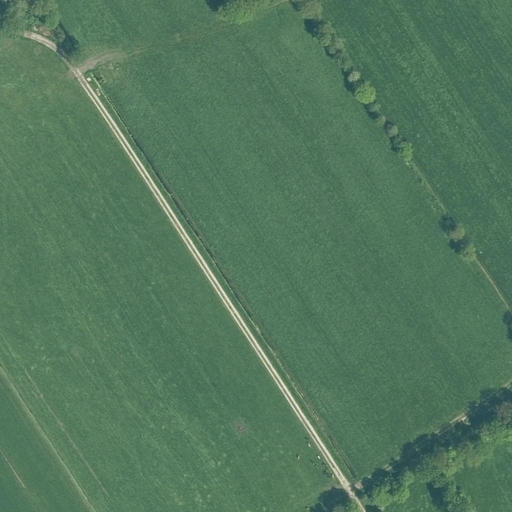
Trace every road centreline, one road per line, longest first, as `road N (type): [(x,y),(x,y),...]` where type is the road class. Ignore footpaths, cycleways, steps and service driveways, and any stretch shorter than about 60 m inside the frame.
road 1 (track): [(0,29),(49,40),(65,53),(364,511)]
road 2 (track): [(350,491),(511,383)]
